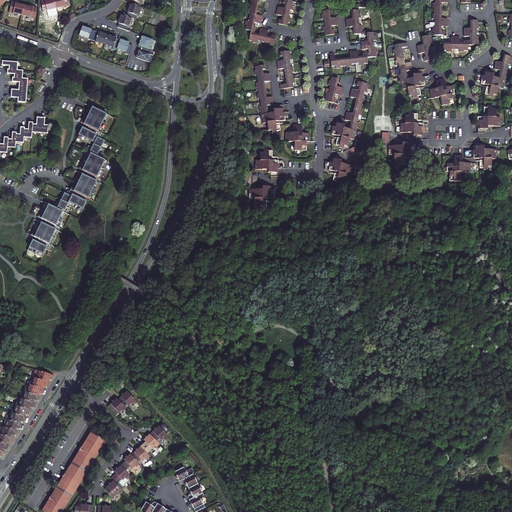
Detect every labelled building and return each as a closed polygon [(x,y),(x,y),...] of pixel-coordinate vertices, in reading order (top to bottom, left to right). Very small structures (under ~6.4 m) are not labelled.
[(48,0),(47,0),(44,0),(41,1),(44,12),(56,9),(54,0),(48,0)] [(54,0),(56,9),(69,6),(67,0),(54,0)] [(250,14),(249,18),(249,21),(246,21),(245,25),(247,26),(246,30),(251,31),(249,40),(253,41),(253,42),(257,43),(258,41),(265,43),(265,45),(270,46),(270,45),(274,46),(276,36),(272,35),(271,38),(267,37),(268,30),(267,30),(263,29),(260,29),(259,35),(255,34),(256,28),(254,27),(255,23),(261,24),(262,23),(262,18),(262,17),(257,15),(260,0),(262,0),(266,1),(266,0),(250,0),(250,2),(251,3),(250,9),(249,9),(248,13),(250,14)] [(276,15),(277,15),(283,16),(282,21),(280,20),(279,24),(288,26),(288,25),(289,22),(290,22),(291,18),(289,18),(291,10),(293,10),(294,6),(293,6),(293,2),(286,0),(284,0),(283,4),(285,4),(284,9),(278,7),(278,9),(277,13),(276,15)] [(435,19),(435,23),(435,27),(433,27),(433,32),(434,32),(434,36),(444,35),(444,32),(442,32),(442,27),(448,27),(448,25),(448,21),(448,19),(442,19),(442,3),(448,3),(448,1),(448,0),(435,0),(435,3),(433,3),(433,8),(434,8),(434,14),(433,15),(433,19),(435,19)] [(12,1),(10,12),(22,15),(25,6),(18,4),(18,3),(12,1)] [(131,18),(137,20),(141,7),(132,4),(131,4),(128,12),(129,13),(127,17),(131,18)] [(31,7),(25,6),(22,15),(35,19),(38,8),(31,6),(31,7)] [(325,31),(325,35),(335,34),(334,30),(332,31),(332,26),(338,25),(338,24),(337,19),(337,18),(331,18),(330,10),(323,11),(323,14),(322,15),(322,19),(325,19),(325,27),(323,27),(324,32),(325,31)] [(355,35),(362,34),(361,31),(363,30),(362,26),(360,26),(359,18),(361,18),(361,13),(360,13),(359,10),(352,11),(353,19),(347,19),(347,21),(347,23),(347,26),(347,28),(354,27),(355,35)] [(127,30),(131,18),(127,17),(122,15),(119,24),(120,24),(118,27),(127,30)] [(452,50),(456,50),(459,50),(459,52),(464,52),(464,51),(468,51),(468,46),(478,45),(478,42),(479,42),(479,37),(477,37),(477,29),(479,29),(479,24),(478,24),(478,21),(471,21),(471,29),(464,29),(464,31),(464,35),(464,37),(470,37),(470,41),(464,41),(464,44),(460,43),(459,37),(457,37),(454,37),(452,37),(452,44),(444,44),(444,51),(447,51),(447,52),(452,52),(452,50)] [(92,40),(95,31),(92,30),(83,26),(80,36),(92,40)] [(92,40),(105,45),(108,35),(99,32),(99,33),(95,31),(92,40)] [(362,48),(362,50),(369,49),(369,54),(363,54),(363,57),(359,57),(358,52),(358,51),(356,51),(352,51),(350,51),(351,58),(335,60),(335,53),(332,54),(331,54),(332,66),(336,66),(336,68),(341,68),(341,67),(347,66),(347,67),(352,67),(352,64),(360,63),(360,65),(364,65),(364,64),(368,63),(367,58),(377,57),(377,53),(378,53),(377,48),(375,48),(374,41),(377,40),(376,36),(375,36),(374,32),(367,33),(368,41),(361,42),(362,43),(362,48)] [(105,45),(117,49),(120,40),(117,39),(117,38),(108,35),(105,45)] [(153,40),(143,36),(139,47),(142,48),(150,51),(153,40)] [(425,62),(434,60),(434,56),(435,56),(434,51),(432,51),(431,44),(433,43),(432,39),(430,39),(430,36),(422,37),(424,45),(418,46),(418,48),(419,53),(419,54),(425,53),(426,57),(424,58),(425,62)] [(126,53),(130,55),(133,46),(129,45),(130,43),(121,40),(120,40),(117,49),(126,52),(126,53)] [(410,79),(408,80),(407,72),(413,70),(412,68),(412,65),(411,63),(405,64),(402,48),(408,47),(408,45),(407,43),(395,46),(395,49),(393,50),(394,54),(395,54),(397,60),(396,61),(397,66),(399,65),(400,73),(398,73),(399,78),(400,78),(402,85),(403,90),(408,89),(409,96),(413,96),(413,98),(417,97),(417,96),(421,95),(420,93),(419,89),(418,89),(416,89),(416,87),(423,86),(425,85),(424,82),(425,82),(424,77),(423,78),(422,74),(418,75),(413,76),(414,78),(410,79)] [(150,51),(142,48),(141,52),(140,51),(137,58),(148,62),(151,51),(150,51)] [(291,68),(290,64),(290,60),(293,60),(292,55),(291,55),(290,51),(280,53),(281,57),(283,56),(284,61),(277,61),(278,64),(278,68),(278,70),(285,69),(287,84),(280,85),(281,87),(281,89),(293,87),(293,84),(295,83),(295,79),(294,79),(293,75),(293,72),(294,72),(293,68),(291,68)] [(497,96),(498,92),(499,88),(503,89),(504,85),(505,85),(507,77),(508,77),(509,73),(507,72),(507,69),(509,65),(511,65),(511,61),(511,60),(511,57),(504,55),(502,63),(496,62),(496,65),(495,68),(494,70),(500,71),(498,79),(495,78),(493,78),(493,75),(488,73),(484,73),(484,76),(482,76),(481,80),(482,80),(482,82),(482,84),(491,86),(490,89),(487,88),(486,91),(485,94),(489,95),(489,97),(493,98),(494,95),(497,96)] [(23,71),(18,70),(18,63),(3,62),(3,60),(0,59),(0,67),(1,67),(3,67),(3,65),(10,66),(9,70),(8,70),(8,71),(8,74),(15,74),(14,78),(13,78),(13,80),(13,82),(20,82),(19,90),(12,90),(12,92),(11,96),(11,97),(18,98),(18,102),(26,103),(28,79),(23,79),(23,71)] [(271,113),(269,114),(268,105),(274,105),(274,102),(273,99),(273,97),(267,98),(265,82),(271,81),(271,79),(270,76),(270,74),(264,75),(263,70),(265,69),(265,66),(255,67),(256,70),(254,71),(255,76),(257,75),(258,83),(256,83),(257,88),(258,88),(259,91),(259,94),(257,94),(258,99),(261,99),(261,106),(259,106),(260,111),(261,111),(262,119),(263,119),(263,123),(268,123),(269,131),(272,130),(273,133),(277,132),(276,129),(276,124),(276,122),(281,121),(284,121),(284,117),(286,117),(285,112),(284,112),(283,106),(280,106),(276,106),(276,110),(274,110),(274,113),(271,113)] [(331,85),(330,89),(329,93),(327,93),(326,97),(327,98),(326,101),(335,103),(336,99),(334,99),(335,94),(341,96),(342,94),(343,90),(343,88),(337,87),(339,79),(332,77),(331,81),(330,80),(329,85),(331,85)] [(442,106),(454,103),(453,101),(453,100),(452,95),(454,94),(454,93),(453,87),(451,87),(446,88),(445,82),(444,80),(437,81),(438,88),(435,89),(430,90),(432,99),(441,97),(442,106)] [(351,122),(349,129),(347,129),(344,128),(344,125),(342,124),(343,121),(339,120),(336,120),(334,127),(333,126),(332,131),(333,132),(333,133),(332,135),(338,136),(342,137),(341,139),(338,139),(337,141),(336,145),(339,146),(339,147),(343,148),(344,146),(348,146),(349,139),(354,140),(355,136),(356,136),(358,128),(359,128),(360,124),(358,123),(359,116),(362,116),(363,111),(362,111),(363,105),(364,105),(366,100),(363,100),(364,92),(367,93),(368,88),(366,88),(367,84),(358,82),(357,86),(359,86),(358,91),(352,89),(352,91),(351,95),(350,97),(357,98),(353,114),(347,112),(346,114),(345,118),(345,120),(351,122)] [(102,133),(110,116),(90,106),(81,123),(102,133)] [(488,108),(485,108),(484,108),(484,111),(484,115),(488,115),(488,118),(483,118),(478,117),(478,119),(478,121),(477,121),(477,126),(478,126),(478,134),(485,134),(488,133),(488,127),(491,126),(497,126),(501,126),(501,122),(500,122),(500,118),(496,118),(496,110),(492,110),(492,107),(488,107),(488,108)] [(413,133),(413,136),(418,136),(423,136),(423,132),(424,132),(424,128),(423,127),(423,125),(423,124),(416,124),(414,124),(414,122),(417,122),(417,117),(417,115),(414,115),(414,113),(409,113),(409,116),(406,116),(405,124),(401,124),(401,128),(400,128),(400,133),(407,133),(413,133)] [(32,138),(32,133),(40,133),(48,134),(49,126),(44,125),(45,118),(43,118),(40,118),(37,118),(37,125),(33,124),(33,123),(31,123),(29,123),(28,130),(25,129),(25,128),(23,128),(21,127),(20,135),(17,134),(17,133),(15,133),(13,133),(12,140),(9,139),(8,138),(6,137),(4,137),(4,145),(0,144),(0,152),(7,153),(8,147),(15,148),(16,142),(23,143),(24,137),(32,138)] [(302,126),(294,126),(294,133),(290,133),(286,133),(286,142),(295,142),(295,150),(306,150),(306,148),(306,146),(307,146),(307,144),(307,142),(309,142),(309,134),(305,134),(302,134),(302,128),(302,126)] [(79,135),(93,142),(97,135),(83,128),(79,135)] [(98,155),(105,141),(97,137),(90,151),(98,155)] [(392,146),(389,146),(389,155),(394,155),(394,166),(402,166),(402,165),(405,165),(406,161),(406,158),(402,158),(402,155),(405,155),(412,155),(414,155),(414,147),(412,147),(412,144),(405,143),(403,143),(403,146),(398,146),(392,146)] [(477,143),(474,143),(474,151),(473,151),(473,155),(474,155),(474,157),(474,159),(480,159),(484,159),(484,161),(480,161),(480,166),(480,168),(483,168),(484,170),(488,170),(488,167),(491,167),(492,159),(496,159),(496,155),(497,155),(497,151),(497,150),(491,150),(484,150),(484,147),(482,147),(482,143),(481,143),(477,143)] [(354,155),(355,154),(360,152),(357,147),(351,149),(354,155)] [(278,169),(279,169),(279,164),(278,164),(278,161),(276,161),(271,161),(269,161),(269,158),(272,158),(272,153),(272,151),(269,151),(269,150),(264,150),(264,153),(261,153),(261,161),(256,161),(256,165),(256,170),(260,170),(269,170),(269,173),(271,173),(272,176),(275,176),(278,176),(278,169)] [(109,162),(89,152),(88,152),(79,169),(100,179),(109,162)] [(334,177),(333,181),(337,182),(336,183),(341,184),(341,181),(345,182),(346,174),(351,175),(352,171),(353,171),(354,167),(348,165),(341,164),(341,161),(339,160),(339,158),(340,156),(337,156),(333,155),(331,162),(330,162),(329,167),(330,167),(330,168),(329,170),(334,171),(339,173),(338,175),(335,174),(334,177)] [(447,172),(450,172),(450,174),(450,181),(461,181),(461,172),(470,173),(470,163),(465,163),(462,163),(462,156),(455,156),(455,159),(455,164),(449,164),(448,164),(447,170),(447,172)] [(100,183),(79,173),(73,186),(71,190),(92,200),(100,183)] [(261,190),(258,190),(256,190),(253,190),(251,190),(250,190),(250,199),(255,199),(255,209),(262,209),(263,208),(266,208),(266,205),(266,203),(266,201),(263,201),(263,199),(266,199),(269,199),(272,199),(275,199),(275,191),(273,191),(272,187),(263,187),(263,190),(261,190)] [(73,195),(72,197),(65,193),(58,207),(65,210),(68,205),(82,212),(87,202),(73,195)] [(39,217),(59,227),(66,213),(45,203),(44,207),(42,211),(39,217)] [(59,231),(38,221),(31,235),(52,245),(59,231)] [(48,247),(33,240),(28,250),(42,257),(48,247)] [(37,378),(49,382),(50,379),(51,379),(52,379),(54,375),(38,370),(37,374),(38,374),(37,378)] [(31,380),(30,384),(45,389),(45,386),(47,387),(48,386),(49,382),(37,378),(34,377),(33,381),(31,380)] [(27,387),(25,391),(40,396),(41,393),(42,393),(44,392),(45,389),(30,384),(29,384),(28,388),(27,387)] [(123,389),(115,397),(123,406),(128,401),(130,403),(133,400),(123,389)] [(25,395),(24,399),(36,402),(37,400),(38,400),(39,399),(40,396),(25,391),(24,395),(25,395)] [(123,406),(115,397),(114,396),(105,404),(113,413),(118,408),(120,410),(123,406)] [(19,402),(17,406),(31,409),(32,407),(33,407),(35,406),(36,402),(24,399),(20,398),(20,402),(19,402)] [(13,408),(12,412),(27,416),(28,414),(29,414),(30,413),(31,409),(17,406),(16,405),(15,408),(13,408)] [(12,416),(11,420),(23,423),(23,421),(24,421),(26,420),(27,416),(12,412),(11,416),(12,416)] [(6,419),(4,426),(18,430),(19,428),(20,428),(21,427),(23,423),(11,420),(6,419)] [(156,423),(147,431),(155,440),(160,435),(162,437),(165,433),(162,430),(166,427),(160,421),(157,424),(156,423)] [(3,430),(2,434),(14,437),(14,435),(16,435),(17,434),(18,430),(4,426),(3,426),(2,429),(3,430)] [(88,430),(69,460),(85,470),(104,440),(88,430)] [(143,439),(137,444),(142,449),(147,444),(149,446),(152,443),(153,445),(156,441),(155,440),(147,431),(141,437),(143,439)] [(0,433),(0,441),(9,444),(10,442),(12,442),(13,441),(14,437),(2,434),(0,433)] [(0,449),(5,451),(6,449),(7,449),(8,448),(9,444),(0,441),(0,449)] [(137,444),(128,452),(137,462),(143,457),(144,458),(147,454),(142,449),(137,444)] [(123,459),(118,463),(124,469),(128,465),(130,466),(132,464),(134,465),(137,462),(128,452),(128,451),(121,457),(123,459)] [(69,460),(54,484),(70,494),(85,470),(69,460)] [(113,472),(108,476),(111,479),(114,482),(119,478),(121,479),(123,477),(124,478),(128,474),(124,469),(118,463),(111,469),(113,472)] [(174,472),(173,474),(174,476),(176,476),(177,479),(191,471),(189,469),(188,468),(186,469),(185,467),(183,467),(181,464),(172,469),(174,472)] [(191,471),(177,479),(178,481),(181,482),(182,481),(183,483),(185,483),(186,486),(196,481),(194,478),(195,476),(194,475),(192,474),(191,471)] [(102,487),(110,496),(116,491),(117,493),(120,489),(114,482),(111,479),(102,487)] [(185,495),(187,498),(201,490),(199,487),(200,486),(199,484),(197,484),(196,481),(186,486),(187,489),(187,491),(187,492),(186,493),(185,495)] [(58,511),(70,494),(54,484),(39,509),(43,511),(58,511)] [(201,490),(187,498),(188,500),(188,502),(189,504),(190,504),(193,510),(203,505),(200,499),(200,497),(200,496),(201,495),(202,492),(201,490)] [(148,511),(155,501),(153,500),(150,500),(149,501),(148,500),(146,501),(143,499),(138,509),(140,510),(140,511),(148,511)] [(155,501),(148,511),(160,511),(164,507),(162,505),(161,503),(159,502),(158,503),(155,501)] [(90,511),(91,504),(79,503),(79,505),(73,505),(72,511),(90,511)]
